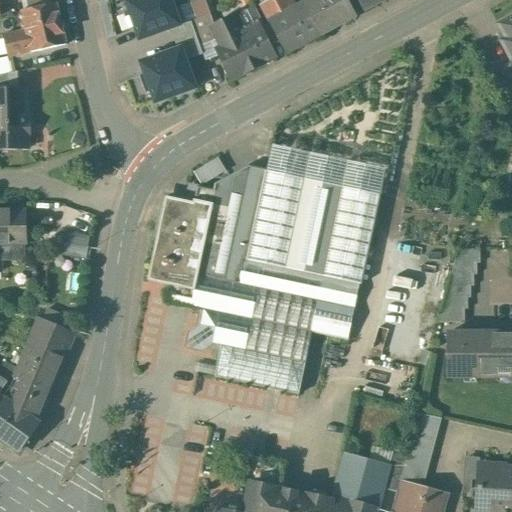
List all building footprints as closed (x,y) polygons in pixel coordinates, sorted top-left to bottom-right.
[(173,0),(125,0),(121,2),(137,44),(184,27),(173,0)] [(204,0),(189,0),(197,19),(210,14),(204,0)] [(294,9),(289,0),(275,0),(263,7),(286,52),(320,34),(304,4),(294,9)] [(346,0),(311,0),(304,4),(320,34),(355,16),(346,0)] [(358,0),(365,10),(383,0),(358,0)] [(55,2),(22,10),(26,30),(16,32),(14,26),(0,29),(0,41),(3,41),(6,56),(65,44),(55,2)] [(254,7),(232,18),(240,35),(260,25),(261,26),(263,25),(254,7)] [(197,19),(191,21),(205,60),(218,56),(215,49),(223,45),(214,27),(210,14),(197,19)] [(511,15),(497,23),(505,38),(500,41),(511,62),(511,61),(511,15)] [(240,35),(232,18),(214,27),(223,45),(215,49),(218,56),(231,81),(276,58),(261,26),(260,25),(240,35)] [(184,49),(138,65),(154,109),(199,93),(184,49)] [(8,89),(0,88),(0,148),(26,147),(26,134),(31,134),(31,122),(26,122),(25,88),(8,89)] [(325,103),(289,269),(326,277),(362,110),(325,103)] [(276,130),(248,261),(285,269),(313,137),(276,130)] [(195,202),(186,244),(202,248),(193,290),(195,290),(191,307),(202,309),(199,325),(201,327),(190,334),(200,348),(210,342),(211,344),(305,363),(311,332),(347,340),(359,284),(326,277),(289,269),(285,269),(248,261),(244,260),(263,173),(249,171),(214,190),(211,203),(210,205),(195,202)] [(186,244),(195,202),(196,200),(194,200),(193,203),(166,197),(148,280),(177,287),(186,244)] [(23,210),(0,210),(0,242),(25,243),(23,210)] [(91,256),(93,234),(65,231),(63,253),(91,256)] [(444,247),(396,237),(371,354),(419,365),(444,247)] [(479,250),(457,250),(442,308),(464,308),(464,309),(467,309),(467,297),(470,297),(470,286),(473,286),(473,275),(476,275),(476,263),(480,263),(479,250)] [(464,308),(442,308),(438,322),(464,322),(464,309),(464,308)] [(74,334),(35,320),(12,376),(20,381),(16,388),(20,390),(11,402),(37,421),(74,334)] [(511,332),(447,333),(447,377),(510,377),(511,376),(511,332)] [(0,386),(12,368),(2,362),(0,364),(0,386)] [(0,438),(17,451),(37,421),(11,402),(4,398),(0,403),(0,438)] [(409,447),(408,451),(403,469),(396,492),(395,496),(391,511),(390,511),(440,511),(446,493),(419,485),(428,453),(409,447)] [(388,465),(389,465),(403,469),(408,451),(401,449),(400,454),(392,452),(388,465)] [(328,511),(377,511),(381,502),(380,501),(384,489),(390,466),(389,465),(388,465),(343,453),(331,500),(328,511)] [(241,482),(250,484),(279,489),(282,461),(247,454),(241,482)] [(495,465),(479,464),(476,510),(479,510),(480,511),(498,511),(500,511),(502,511),(511,511),(511,469),(495,468),(495,465)] [(390,466),(384,489),(396,492),(403,469),(389,465),(390,466)] [(245,506),(243,511),(328,511),(331,500),(279,489),(250,484),(248,495),(247,495),(244,506),(245,506)]
